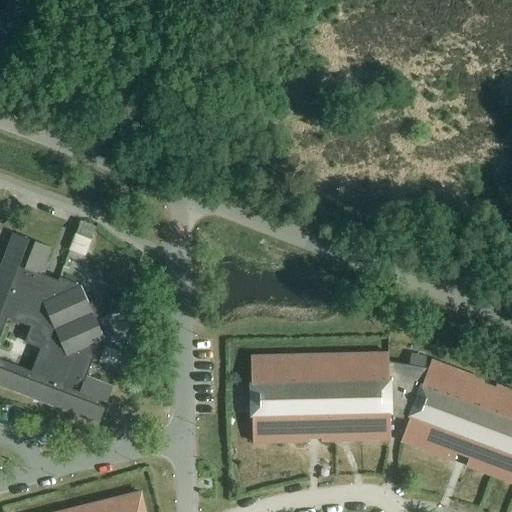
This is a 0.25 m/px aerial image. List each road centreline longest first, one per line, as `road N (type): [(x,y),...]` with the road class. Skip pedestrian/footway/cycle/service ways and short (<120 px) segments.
road 1 (unclassified): [(180,192),(511,319)]
road 2 (residential): [(0,181),(73,207),(151,252),(181,255)]
road 3 (unclassified): [(0,120),(180,192)]
road 4 (unclassified): [(183,441),(181,255)]
road 5 (unclassified): [(37,472),(183,441)]
road 6 (residential): [(396,511),(379,499),(330,498),(268,511)]
